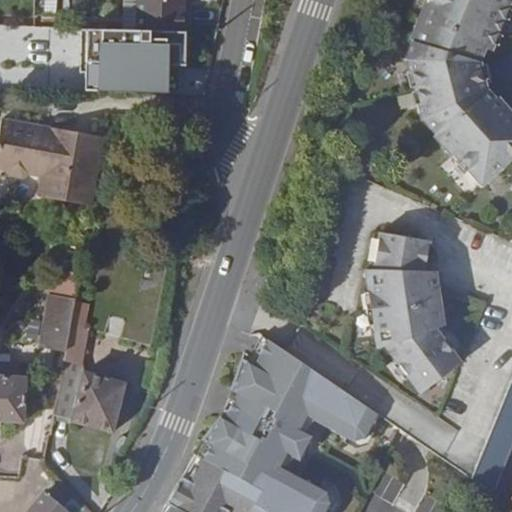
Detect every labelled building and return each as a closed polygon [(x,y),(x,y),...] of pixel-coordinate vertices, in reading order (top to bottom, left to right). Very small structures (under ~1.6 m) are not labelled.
[(124,0),(124,30),(137,30),(137,0),(124,0)] [(189,31),(189,13),(185,13),(185,1),(185,0),(137,0),(137,30),(189,31)] [(432,0),(431,4),(427,3),(411,40),(414,41),(409,60),(412,75),(423,119),(437,133),(435,136),(453,156),(455,154),(482,184),(511,156),(511,114),(498,98),(496,100),(486,89),(480,61),(484,48),(490,51),(511,0),(510,0),(432,0)] [(95,191),(105,135),(3,116),(0,132),(0,166),(6,167),(10,173),(29,176),(35,172),(42,174),(39,193),(66,199),(68,186),(95,192),(95,191)] [(68,186),(66,199),(93,205),(95,192),(68,186)] [(379,232),(374,269),(364,269),(376,349),(384,346),(419,394),(462,362),(436,329),(445,325),(437,271),(427,270),(431,241),(379,232)] [(40,348),(66,352),(71,324),(80,274),(52,269),(40,348)] [(270,276),(263,293),(278,298),(284,281),(270,276)] [(71,324),(66,352),(53,414),(72,419),(72,422),(113,432),(125,383),(82,372),(90,329),(71,324)] [(208,460),(262,490),(254,504),(270,511),(324,511),(330,503),(328,492),(293,469),(286,465),(296,451),(302,455),(307,458),(321,437),(316,434),(309,430),(319,415),(325,420),(361,443),(371,441),(385,419),(270,338),(259,360),(254,370),(242,363),(228,402),(243,411),(235,423),(223,416),(206,439),(217,444),(208,460)] [(246,353),(242,363),(254,370),(259,360),(246,353)] [(0,421),(24,423),(26,377),(9,376),(10,356),(0,355),(0,421)] [(511,449),(511,380),(471,478),(494,494),(511,449)] [(228,409),(223,416),(235,423),(243,411),(228,402),(228,409)] [(319,415),(309,430),(316,434),(325,420),(319,415)] [(208,460),(217,444),(206,439),(196,454),(201,457),(208,460)] [(296,451),(286,465),(293,469),(302,455),(296,451)] [(196,454),(181,477),(190,481),(201,457),(196,454)] [(208,460),(201,457),(190,481),(181,477),(166,502),(170,505),(165,511),(270,511),(254,504),(262,490),(208,460)] [(69,511),(44,491),(26,511),(69,511)] [(166,502),(160,511),(165,511),(170,505),(166,502)]
